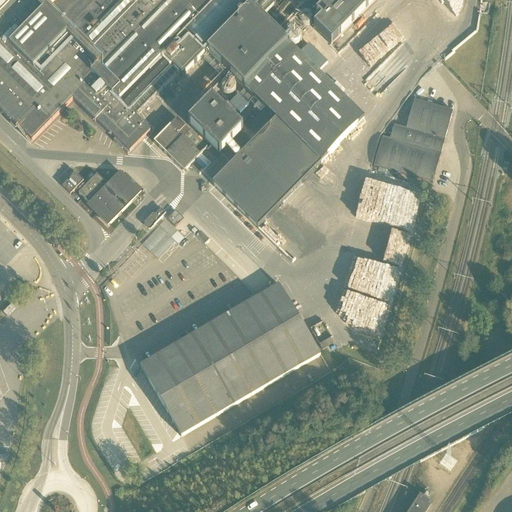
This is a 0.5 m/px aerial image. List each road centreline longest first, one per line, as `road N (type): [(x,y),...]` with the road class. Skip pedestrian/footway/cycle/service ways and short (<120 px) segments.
road 1 (unclassified): [(361,511),(401,412),(463,188),(462,116),(474,106),(511,148)]
road 2 (primary): [(511,366),(250,511)]
road 3 (unclassified): [(0,204),(49,257),(65,288),(72,363),(61,415)]
road 4 (primary): [(305,511),(511,398)]
